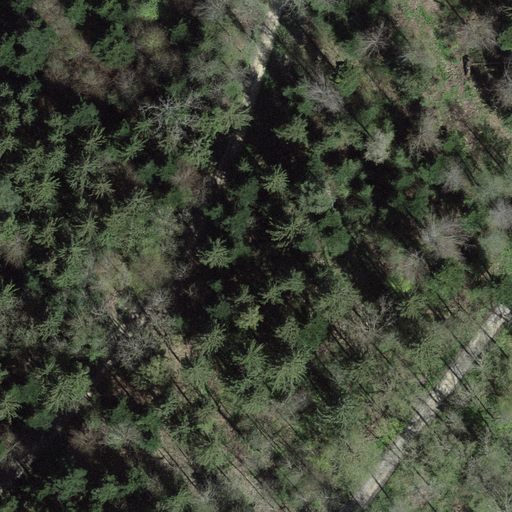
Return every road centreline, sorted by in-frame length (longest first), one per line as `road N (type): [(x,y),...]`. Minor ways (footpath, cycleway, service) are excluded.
road 1 (track): [(0,484),(164,280),(237,134),(277,0)]
road 2 (track): [(353,511),(511,306)]
